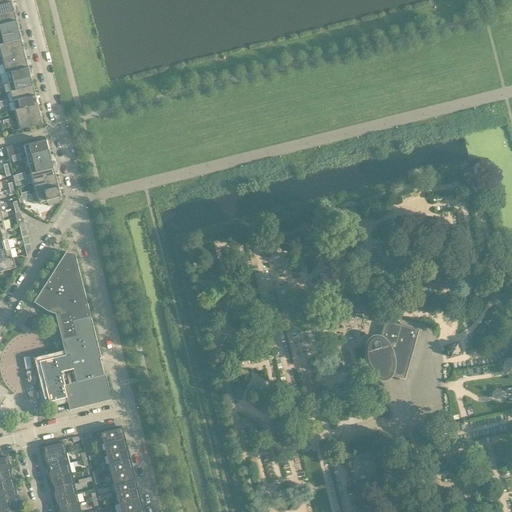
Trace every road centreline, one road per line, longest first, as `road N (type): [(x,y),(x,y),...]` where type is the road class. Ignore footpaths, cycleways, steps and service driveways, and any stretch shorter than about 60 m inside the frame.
road 1 (residential): [(131,410),(80,202)]
road 2 (unclassified): [(0,323),(80,202)]
road 3 (residential): [(61,128),(26,0)]
